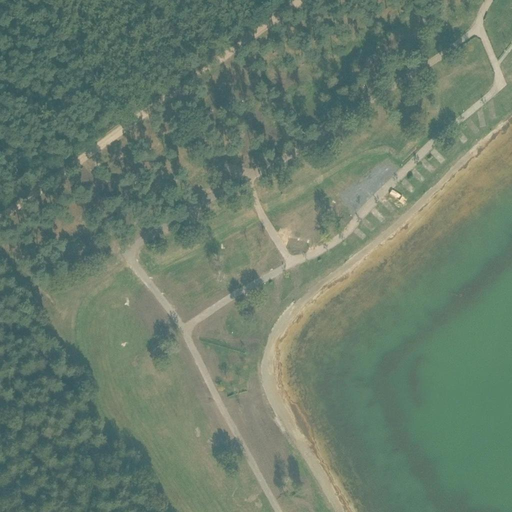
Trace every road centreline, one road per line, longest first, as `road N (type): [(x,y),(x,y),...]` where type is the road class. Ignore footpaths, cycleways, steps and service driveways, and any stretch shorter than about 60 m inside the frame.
road 1 (track): [(0,218),(198,74)]
road 2 (track): [(246,177),(199,150),(192,135),(198,74)]
road 3 (track): [(198,74),(300,0)]
